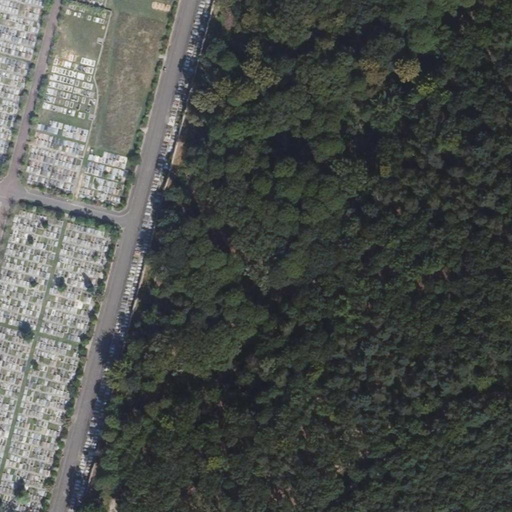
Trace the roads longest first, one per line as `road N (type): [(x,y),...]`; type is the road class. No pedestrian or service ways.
road 1 (track): [(106,511),(118,479),(158,426),(275,327),(416,82),(492,0)]
road 2 (track): [(511,394),(469,401),(425,422),(318,511)]
